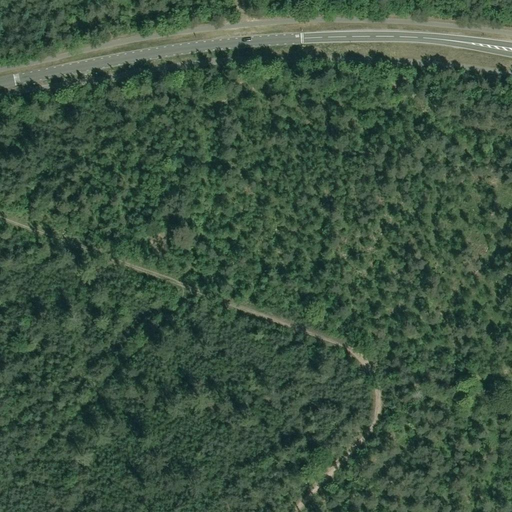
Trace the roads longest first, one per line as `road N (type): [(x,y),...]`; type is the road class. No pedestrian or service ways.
road 1 (tertiary): [(0,83),(152,53),(301,37),(434,38),(511,49)]
road 2 (track): [(294,511),(372,425),(369,367),(351,350),(188,288)]
road 3 (track): [(188,288),(0,216)]
